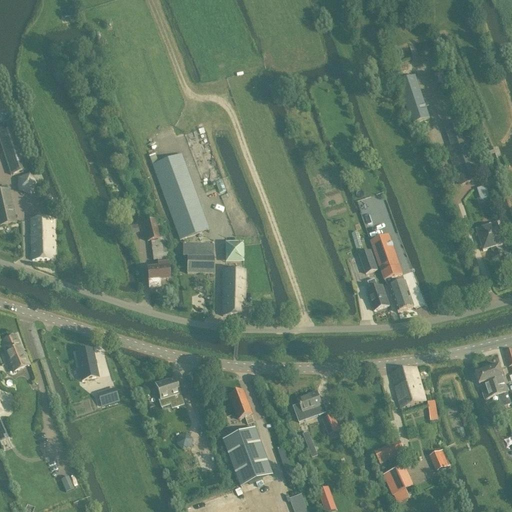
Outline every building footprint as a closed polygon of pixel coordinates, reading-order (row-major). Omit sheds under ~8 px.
[(429,120),(421,98),(414,78),(397,84),(412,126),(429,120)] [(456,146),(447,149),(460,186),(482,179),(462,121),(449,126),(456,146)] [(16,129),(0,134),(0,143),(11,175),(30,169),(16,129)] [(202,232),(208,230),(181,155),(152,165),(179,241),(197,234),(202,232)] [(30,196),(37,185),(30,175),(17,179),(17,192),(30,196)] [(0,227),(17,223),(8,191),(0,193),(0,227)] [(30,220),(31,261),(54,262),(54,243),(53,220),(30,220)] [(154,221),(141,224),(146,243),(158,240),(161,239),(158,226),(155,227),(154,221)] [(497,251),(496,248),(504,245),(497,224),(476,230),(483,252),(492,249),(493,253),(495,254),(492,261),(502,267),(507,256),(497,250),(497,251)] [(131,236),(138,234),(137,228),(129,230),(131,236)] [(402,275),(388,236),(370,242),(384,282),(402,275)] [(223,241),(223,261),(241,261),(241,241),(223,241)] [(212,275),(213,246),(183,245),(182,258),(187,258),(187,275),(212,275)] [(165,248),(151,249),(152,261),(157,261),(157,269),(147,270),(149,289),(157,288),(156,281),(168,280),(165,248)] [(377,271),(371,252),(359,256),(366,275),(377,271)] [(244,317),(244,271),(222,271),(222,317),(244,317)] [(370,291),(367,293),(374,313),(389,307),(382,287),(377,289),(374,281),(367,283),(370,291)] [(398,314),(414,308),(405,283),(389,289),(398,314)] [(0,342),(0,347),(12,373),(29,366),(15,336),(0,342)] [(92,350),(76,354),(82,382),(98,378),(92,350)] [(493,390),(505,386),(508,385),(507,381),(504,381),(499,366),(489,370),(493,381),(490,382),(493,390)] [(416,369),(392,375),(401,410),(426,402),(416,369)] [(507,393),(505,386),(493,390),(490,382),(493,381),(489,370),(475,374),(479,386),(484,400),(497,396),(501,407),(511,404),(507,393)] [(174,379),(155,386),(161,401),(160,401),(161,407),(173,403),(171,398),(180,395),(174,379)] [(115,390),(98,396),(101,407),(119,402),(115,390)] [(240,421),(252,417),(243,392),(231,397),(240,421)] [(300,409),(295,411),(300,422),(326,413),(324,406),(322,406),(317,392),(298,400),(300,409)] [(437,416),(435,403),(428,404),(430,417),(437,416)] [(340,432),(334,417),(323,421),(328,437),(340,432)] [(255,431),(223,442),(241,490),(256,484),(262,482),(272,478),(255,431)] [(190,447),(192,439),(186,434),(179,436),(177,444),(183,449),(190,447)] [(405,453),(401,443),(375,454),(379,464),(405,453)] [(283,450),(277,453),(285,474),(291,472),(283,450)] [(443,452),(430,458),(436,472),(449,467),(443,452)] [(68,478),(61,481),(66,493),(74,490),(68,478)] [(328,489),(318,493),(325,511),(333,511),(336,511),(328,489)] [(307,511),(301,496),(290,500),(294,511),(307,511)]
